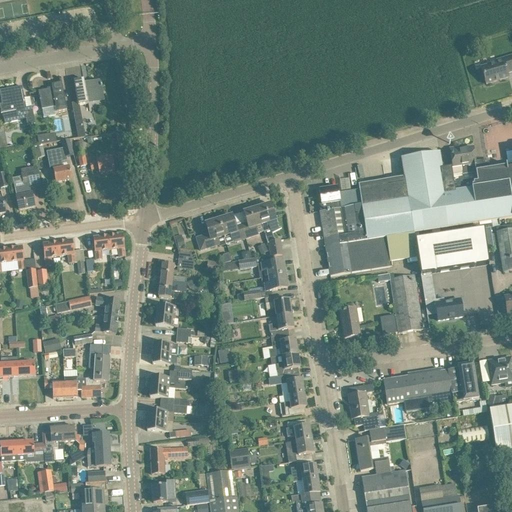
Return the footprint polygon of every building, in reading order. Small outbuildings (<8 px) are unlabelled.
[(511,56),(496,61),(497,64),(481,69),(486,85),(508,78),(507,73),(511,72),(511,56)] [(84,79),(74,81),(75,86),(76,91),(78,106),(104,101),(103,98),(101,87),(102,87),(102,85),(101,85),(100,81),(89,83),(89,84),(85,85),(84,79)] [(52,90),(39,92),(40,98),(42,109),(44,118),(57,115),(57,113),(67,111),(63,93),(62,84),(52,85),(52,90)] [(4,125),(25,120),(26,126),(35,125),(32,108),(26,109),(22,87),(0,91),(0,94),(2,105),(0,105),(0,113),(0,115),(2,115),(4,125)] [(84,127),(76,128),(77,130),(78,139),(86,138),(84,127)] [(48,135),(37,136),(39,146),(57,143),(56,133),(48,135)] [(71,141),(62,144),(64,149),(66,157),(66,156),(74,154),(71,141)] [(82,142),(75,144),(77,156),(78,156),(80,168),(87,166),(82,142)] [(38,159),(45,157),(43,147),(35,149),(38,159)] [(453,168),(451,168),(453,176),(462,174),(463,175),(475,173),(476,173),(476,172),(472,148),(451,152),(453,168)] [(64,149),(49,152),(53,176),(54,176),(56,183),(72,180),(71,176),(70,170),(69,167),(69,168),(63,169),(62,163),(67,162),(67,160),(66,156),(66,157),(64,149)] [(117,158),(112,159),(113,163),(130,159),(129,152),(116,154),(117,158)] [(453,176),(451,168),(442,169),(439,153),(401,159),(404,179),(360,185),(361,191),(359,191),(367,241),(413,234),(498,220),(499,227),(511,224),(511,167),(489,172),(491,186),(478,188),(476,180),(473,180),(474,188),(462,190),(461,186),(454,187),(453,176)] [(100,174),(114,171),(113,163),(112,159),(112,158),(90,163),(92,170),(99,169),(100,174)] [(15,186),(16,191),(17,197),(16,198),(19,211),(35,207),(32,194),(30,188),(41,185),(38,170),(37,171),(36,168),(26,170),(26,173),(22,174),(24,184),(15,186)] [(489,170),(476,172),(476,173),(475,173),(476,180),(478,188),(491,186),(489,172),(489,170)] [(0,187),(0,189),(9,187),(5,173),(0,173),(0,187)] [(341,209),(320,212),(330,277),(392,267),(391,261),(417,257),(415,240),(414,234),(367,241),(359,191),(357,179),(350,180),(352,192),(338,194),(340,202),(341,209)] [(461,182),(461,186),(462,190),(474,188),(473,180),(461,182)] [(319,205),(320,212),(341,209),(340,202),(338,194),(337,188),(319,191),(322,205),(319,205)] [(268,205),(257,209),(264,232),(268,244),(269,244),(269,243),(270,242),(275,241),(272,234),(272,232),(278,230),(278,229),(277,227),(270,204),(268,205)] [(247,223),(241,225),(245,239),(245,240),(259,236),(258,234),(264,232),(257,209),(243,213),(247,223)] [(232,216),(218,221),(219,222),(225,244),(232,242),(233,244),(245,240),(245,239),(241,225),(235,227),(232,216)] [(209,235),(202,237),(206,250),(210,248),(212,248),(220,245),(225,244),(219,222),(218,221),(205,225),(206,226),(209,235)] [(504,273),(511,271),(511,224),(499,227),(497,227),(504,273)] [(490,229),(484,230),(487,251),(493,250),(490,229)] [(417,240),(415,240),(417,257),(418,257),(421,276),(489,265),(487,251),(484,230),(471,232),(465,232),(448,235),(417,240)] [(125,249),(123,235),(108,237),(110,251),(118,250),(119,258),(125,257),(124,249),(125,249)] [(93,239),(96,261),(101,260),(100,252),(110,251),(108,237),(93,239)] [(180,250),(186,248),(183,238),(177,240),(180,250)] [(75,264),(73,241),(58,243),(59,257),(67,256),(68,264),(75,264)] [(270,242),(269,243),(269,244),(271,257),(272,257),(282,255),(280,241),(275,241),(270,242)] [(43,245),(46,267),(51,267),(50,258),(59,257),(58,243),(43,245)] [(25,270),(22,247),(7,249),(9,263),(17,263),(18,271),(25,270)] [(0,250),(0,273),(1,273),(0,265),(0,264),(9,263),(7,249),(0,250)] [(177,270),(193,272),(194,264),(192,256),(179,254),(177,270)] [(88,273),(95,272),(94,260),(86,261),(88,273)] [(238,262),(235,263),(235,267),(239,266),(240,270),(240,271),(255,268),(255,267),(254,260),(238,262)] [(262,272),(258,273),(259,279),(259,280),(262,279),(270,278),(275,277),(283,275),(285,275),(283,261),(281,262),(273,263),(272,263),(269,264),(261,265),(262,272)] [(78,275),(86,274),(84,262),(77,263),(78,275)] [(220,272),(221,264),(207,262),(206,270),(220,272)] [(162,267),(161,267),(161,272),(162,273),(161,281),(172,282),(185,284),(186,278),(173,277),(174,266),(163,264),(162,267)] [(30,291),(37,290),(34,269),(27,270),(30,291)] [(49,286),(47,271),(37,272),(39,287),(49,286)] [(271,284),(264,285),(265,291),(266,292),(272,291),(277,291),(287,289),(285,275),(283,275),(275,277),(270,278),(271,284)] [(390,282),(390,281),(389,275),(377,276),(378,284),(390,282)] [(423,330),(421,320),(415,277),(390,281),(390,282),(399,334),(423,330)] [(158,294),(159,295),(159,298),(170,299),(172,282),(161,281),(160,289),(158,290),(158,294)] [(190,288),(193,292),(201,293),(202,287),(194,286),(192,287),(190,282),(187,284),(190,289),(190,288)] [(37,290),(30,291),(31,300),(38,299),(39,298),(38,290),(37,290)] [(237,295),(238,303),(261,299),(259,292),(237,295)] [(433,292),(424,293),(426,307),(427,315),(427,317),(437,315),(438,322),(463,318),(462,308),(460,300),(435,304),(433,292)] [(282,296),(264,299),(266,312),(275,310),(276,317),(291,315),(289,300),(283,301),(282,296)] [(57,315),(71,312),(91,307),(90,299),(55,306),(57,315)] [(120,301),(99,299),(98,306),(107,307),(106,317),(118,319),(120,301)] [(230,304),(220,306),(221,313),(231,311),(230,304)] [(175,319),(176,308),(158,306),(157,316),(175,319)] [(42,318),(48,317),(46,307),(40,308),(42,318)] [(356,309),(340,311),(345,339),(360,337),(356,309)] [(291,315),(276,317),(277,325),(269,326),(271,338),(289,335),(288,330),(294,329),(291,315)] [(60,316),(50,318),(51,327),(61,325),(60,316)] [(175,319),(157,316),(155,327),(173,329),(175,319)] [(383,336),(397,334),(394,316),(380,319),(383,336)] [(106,317),(104,328),(96,326),(95,333),(115,335),(118,319),(106,317)] [(207,328),(205,336),(215,338),(216,330),(207,328)] [(188,338),(191,338),(191,336),(191,333),(191,331),(177,330),(176,337),(188,338)] [(225,340),(234,339),(233,330),(223,332),(225,340)] [(75,347),(92,344),(91,335),(74,338),(75,347)] [(289,335),(271,338),(273,350),(269,351),(271,359),(298,355),(295,340),(290,341),(289,335)] [(17,349),(16,338),(9,338),(9,350),(17,349)] [(25,343),(19,343),(18,338),(16,338),(17,349),(25,349),(25,343)] [(44,353),(61,349),(58,339),(42,342),(44,353)] [(178,346),(172,345),(164,345),(154,344),(153,354),(171,356),(177,356),(178,346)] [(90,346),(89,369),(94,370),(105,371),(109,371),(110,358),(107,358),(102,358),(103,347),(93,346),(90,346)] [(64,359),(76,358),(76,350),(63,351),(64,359)] [(228,351),(218,353),(220,364),(229,363),(228,351)] [(171,356),(153,354),(152,365),(162,366),(170,366),(171,356)] [(271,359),(272,367),(275,366),(276,371),(277,378),(283,377),(299,375),(298,369),(300,368),(298,355),(271,359)] [(207,366),(207,357),(194,356),(193,366),(207,366)] [(9,359),(1,360),(1,366),(2,379),(19,378),(18,365),(9,365),(9,359)] [(504,381),(511,379),(511,372),(511,371),(511,365),(511,359),(503,360),(503,361),(496,362),(496,361),(487,362),(489,372),(491,386),(505,383),(504,381)] [(35,377),(35,364),(18,365),(19,378),(35,377)] [(383,396),(384,406),(404,403),(406,413),(453,405),(453,404),(479,400),(473,364),(457,367),(458,370),(440,373),(439,370),(408,375),(408,378),(383,382),(386,395),(383,396)] [(88,379),(85,379),(86,388),(92,388),(92,398),(101,397),(101,388),(100,382),(109,383),(109,371),(105,371),(94,370),(93,382),(90,382),(89,379),(88,379)] [(172,373),(171,380),(178,380),(191,381),(192,371),(180,371),(180,373),(174,373),(172,373)] [(236,372),(228,373),(229,383),(237,382),(236,372)] [(270,387),(284,385),(284,384),(287,383),(289,397),(304,394),(302,380),(300,380),(299,375),(283,377),(277,378),(269,379),(270,387)] [(65,384),(64,384),(65,395),(65,399),(78,398),(77,395),(77,392),(81,392),(81,395),(81,398),(86,398),(92,398),(92,388),(86,388),(85,379),(77,380),(77,377),(64,378),(65,384)] [(151,377),(151,388),(153,388),(169,389),(169,379),(161,378),(151,377)] [(64,384),(52,385),(52,386),(53,389),(53,400),(65,399),(65,395),(64,384)] [(354,420),(355,427),(363,426),(364,432),(369,431),(380,430),(377,414),(368,415),(365,395),(374,393),(372,386),(360,388),(361,394),(349,396),(352,420),(354,420)] [(151,388),(150,398),(152,398),(160,399),(161,399),(168,400),(168,399),(169,390),(169,389),(153,388),(151,388)] [(304,394),(289,397),(290,403),(280,405),(282,418),(305,414),(304,408),(306,408),(304,394)] [(489,398),(487,405),(497,408),(508,406),(506,396),(497,398),(497,400),(489,398)] [(480,409),(463,411),(463,416),(487,412),(486,401),(479,402),(480,409)] [(173,406),(172,414),(174,414),(187,415),(187,407),(173,406)] [(199,415),(211,416),(211,408),(200,407),(199,415)] [(493,436),(511,433),(511,407),(489,411),(493,436)] [(214,419),(224,419),(223,408),(213,409),(214,419)] [(149,411),(148,422),(150,422),(166,423),(167,414),(167,412),(160,412),(159,412),(149,411)] [(288,430),(286,430),(287,438),(295,437),(296,442),(311,440),(309,426),(307,426),(306,420),(287,424),(288,430)] [(148,422),(147,432),(149,432),(157,433),(165,434),(166,423),(150,422),(148,422)] [(90,426),(81,426),(81,435),(90,435),(90,426)] [(375,470),(376,476),(391,474),(388,458),(372,461),(370,447),(386,445),(386,443),(406,440),(404,426),(380,430),(369,431),(370,438),(355,440),(360,472),(375,470)] [(460,446),(489,441),(487,426),(457,430),(460,446)] [(75,427),(62,428),(62,430),(64,443),(75,443),(79,446),(79,451),(84,452),(85,443),(80,443),(81,436),(75,436),(75,427)] [(50,434),(43,434),(43,445),(44,453),(44,459),(45,463),(45,464),(54,463),(54,462),(64,462),(63,450),(64,450),(64,443),(62,430),(62,428),(50,429),(50,431),(50,434)] [(170,439),(176,439),(176,440),(192,438),(191,431),(175,432),(169,433),(170,439)] [(511,433),(493,436),(496,453),(511,450),(511,433)] [(89,450),(88,456),(90,456),(96,456),(106,455),(109,455),(110,455),(109,442),(109,434),(93,435),(93,443),(92,444),(92,450),(89,450)] [(311,440),(296,442),(286,444),(289,463),(296,462),(312,460),(311,454),(313,454),(311,440)] [(0,458),(1,459),(1,463),(18,462),(17,443),(0,444),(0,458)] [(33,443),(17,443),(18,462),(26,462),(26,464),(45,463),(44,459),(44,453),(43,445),(34,445),(33,443)] [(187,449),(150,450),(152,476),(165,475),(164,460),(188,459),(187,449)] [(80,451),(70,457),(74,464),(84,459),(80,451)] [(240,452),(231,454),(234,470),(243,469),(252,467),(249,451),(240,452)] [(106,455),(96,456),(96,464),(96,468),(101,468),(111,467),(110,455),(109,455),(106,455)] [(296,462),(297,469),(291,470),(293,483),(302,482),(318,479),(315,466),(313,466),(312,460),(296,462)] [(54,492),(51,471),(37,473),(40,494),(54,492)] [(239,511),(234,471),(206,475),(208,488),(208,491),(209,503),(210,511),(239,511)] [(411,511),(405,472),(391,474),(376,476),(362,478),(367,511),(411,511)] [(104,473),(88,474),(89,484),(90,484),(98,483),(105,483),(104,473)] [(208,488),(206,475),(198,476),(199,488),(208,488)] [(304,495),(301,495),(291,497),(292,504),(295,503),(319,500),(318,494),(320,493),(318,479),(302,482),(304,495)] [(16,480),(7,481),(8,492),(19,491),(18,481),(16,481),(16,480)] [(166,486),(162,487),(152,487),(153,504),(156,503),(163,503),(173,503),(173,492),(174,492),(173,480),(166,480),(166,486)] [(105,483),(98,483),(90,484),(89,484),(86,484),(86,493),(81,493),(82,509),(84,509),(91,508),(91,509),(103,508),(104,508),(103,492),(107,492),(106,483),(105,483)] [(186,506),(209,503),(208,491),(184,494),(186,506)] [(443,500),(422,504),(423,511),(460,511),(459,498),(443,500)] [(319,500),(295,503),(297,511),(322,511),(322,505),(320,505),(319,500)]
